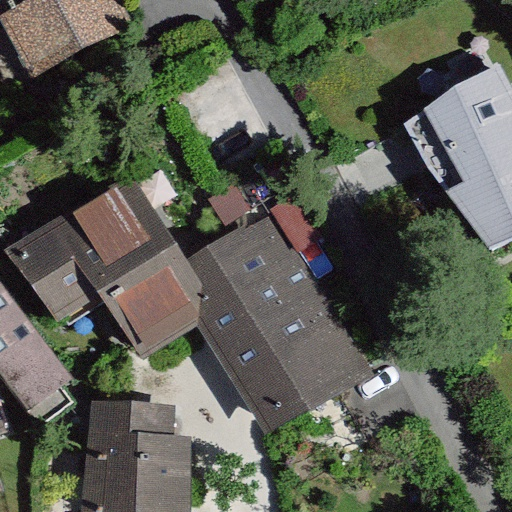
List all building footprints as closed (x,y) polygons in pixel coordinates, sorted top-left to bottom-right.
[(121,0),(0,0),(0,10),(37,76),(134,22),(121,0)] [(409,115),(487,253),(511,239),(511,84),(500,64),(409,115)] [(13,253),(51,320),(98,295),(155,358),(207,323),(265,427),(385,368),(279,206),(190,255),(139,187),(13,253)] [(0,286),(0,367),(30,407),(70,377),(0,286)] [(93,403),(89,507),(127,508),(127,511),(187,511),(190,442),(172,441),(174,406),(93,403)]
